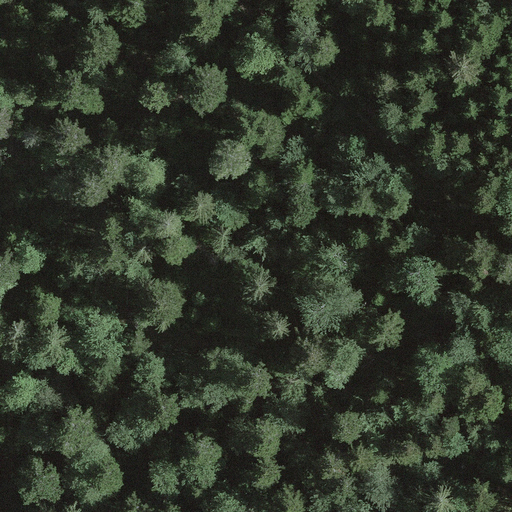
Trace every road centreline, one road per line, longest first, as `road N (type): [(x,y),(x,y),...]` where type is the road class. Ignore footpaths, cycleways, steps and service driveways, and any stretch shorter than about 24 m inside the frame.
road 1 (track): [(511,244),(240,0)]
road 2 (track): [(118,511),(0,355)]
